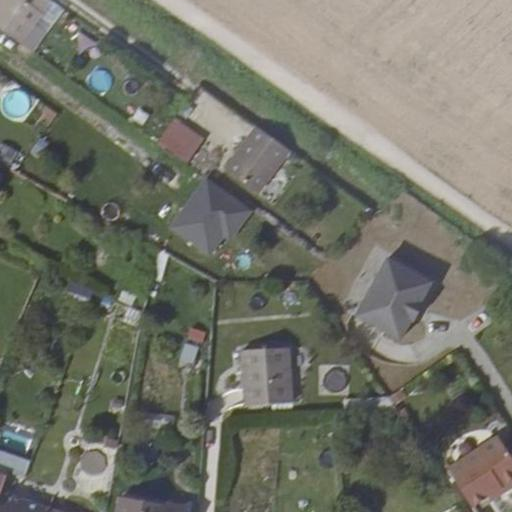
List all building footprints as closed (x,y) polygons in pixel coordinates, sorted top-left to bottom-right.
[(4,0),(0,6),(0,32),(20,46),(49,3),(44,0),(4,0)] [(34,101),(10,88),(0,105),(0,110),(22,123),(34,101)] [(169,120),(158,148),(192,162),(203,133),(169,120)] [(288,152),(256,129),(226,172),(258,194),(288,152)] [(0,161),(11,167),(18,151),(0,143),(0,161)] [(254,216),(209,184),(173,234),(212,262),(227,241),(233,246),(254,216)] [(421,275),(376,251),(345,309),(389,334),(399,313),(406,317),(416,299),(410,296),(421,275)] [(112,304),(106,301),(104,308),(109,310),(112,304)] [(184,344),(180,363),(195,366),(199,347),(184,344)] [(286,401),(282,346),(237,348),(240,403),(286,401)] [(339,415),(355,415),(354,400),(338,401),(339,415)] [(501,496),(511,489),(511,463),(499,439),(446,468),(467,508),(485,499),(498,491),(501,496)] [(143,464),(160,460),(157,447),(139,451),(143,464)] [(59,511),(0,490),(0,511),(59,511)] [(488,503),(501,496),(498,491),(485,499),(488,503)] [(182,511),(183,504),(118,499),(117,511),(182,511)]
